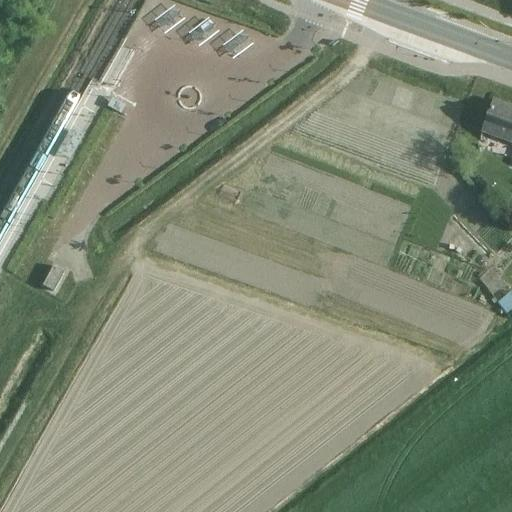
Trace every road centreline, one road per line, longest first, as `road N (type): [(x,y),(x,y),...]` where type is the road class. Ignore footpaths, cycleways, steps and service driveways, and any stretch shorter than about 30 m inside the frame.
road 1 (track): [(0,470),(76,335),(85,282)]
road 2 (primary): [(511,59),(351,0)]
